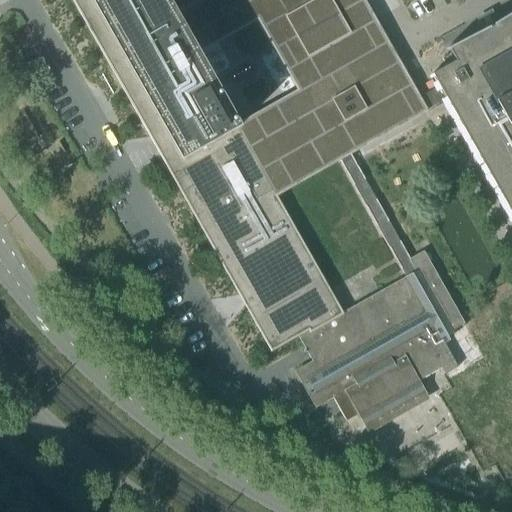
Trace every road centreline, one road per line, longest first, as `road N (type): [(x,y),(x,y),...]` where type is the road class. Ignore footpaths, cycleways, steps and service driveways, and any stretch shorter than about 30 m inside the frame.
road 1 (secondary): [(300,511),(174,439),(50,330),(0,266)]
road 2 (secondary): [(0,385),(146,511)]
